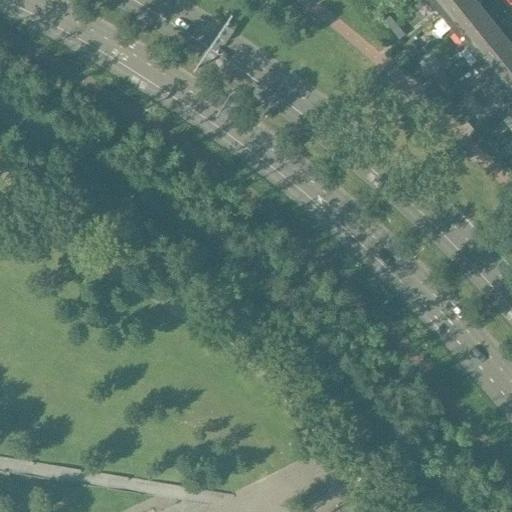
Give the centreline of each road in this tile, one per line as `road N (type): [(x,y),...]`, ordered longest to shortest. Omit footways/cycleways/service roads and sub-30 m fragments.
road 1 (trunk): [(28,0),(207,107),(338,207),(511,395)]
road 2 (trunk): [(511,290),(400,176),(151,0)]
